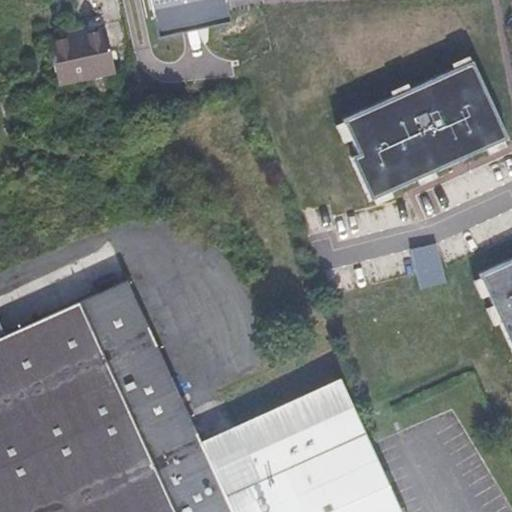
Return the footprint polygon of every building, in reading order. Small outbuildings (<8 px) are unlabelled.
[(224,0),(147,0),(155,37),(190,29),(230,21),(224,0)] [(58,83),(114,71),(105,31),(49,43),(58,83)] [(471,62),(340,119),(356,154),(349,158),(368,201),(506,139),(471,62)] [(408,250),(417,290),(442,284),(433,244),(408,250)] [(511,259),(476,276),(511,355),(511,259)] [(377,511),(330,405),(210,459),(201,441),(128,281),(2,338),(0,332),(0,511),(377,511)] [(400,511),(338,378),(201,441),(210,459),(330,405),(377,511),(400,511)]
